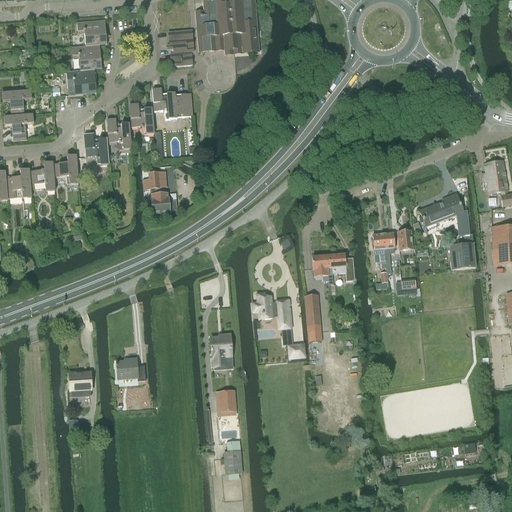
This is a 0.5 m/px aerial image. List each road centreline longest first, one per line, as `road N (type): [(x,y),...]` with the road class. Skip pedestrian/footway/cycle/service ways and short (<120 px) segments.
road 1 (residential): [(0,335),(191,253),(257,209),(362,118),(453,84)]
road 2 (primary): [(0,319),(155,256),(224,213)]
road 3 (residential): [(318,220),(322,202),(478,138),(491,111)]
road 4 (primary): [(224,213),(285,165),(370,58)]
road 5 (primary): [(358,49),(224,213)]
road 6 (residential): [(0,152),(56,147),(72,124),(151,72)]
